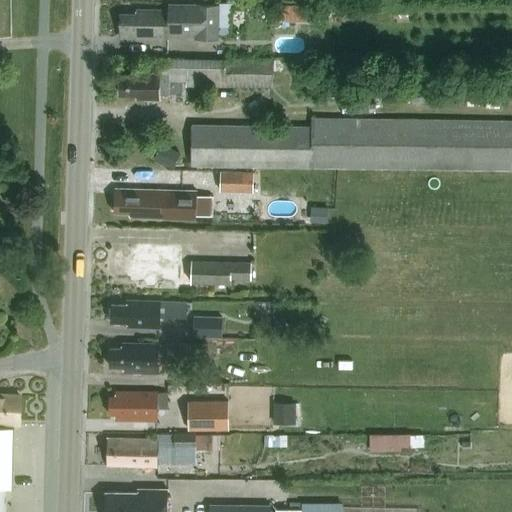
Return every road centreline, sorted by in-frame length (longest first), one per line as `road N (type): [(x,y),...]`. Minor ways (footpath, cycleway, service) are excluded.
road 1 (secondary): [(73,362),(84,0)]
road 2 (secondary): [(68,511),(73,362)]
